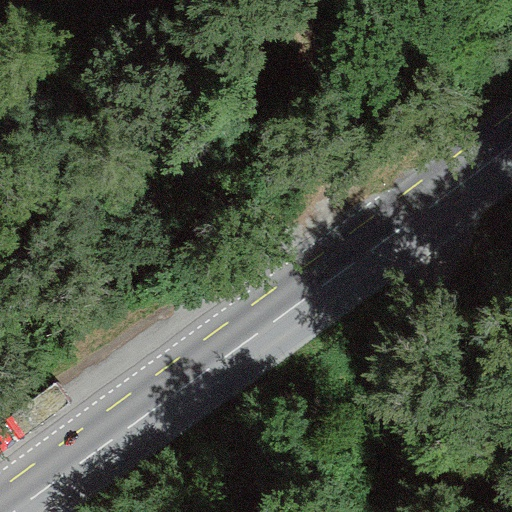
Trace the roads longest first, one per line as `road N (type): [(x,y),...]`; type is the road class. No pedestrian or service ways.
road 1 (secondary): [(15,511),(511,143)]
road 2 (unknown): [(288,0),(355,262)]
